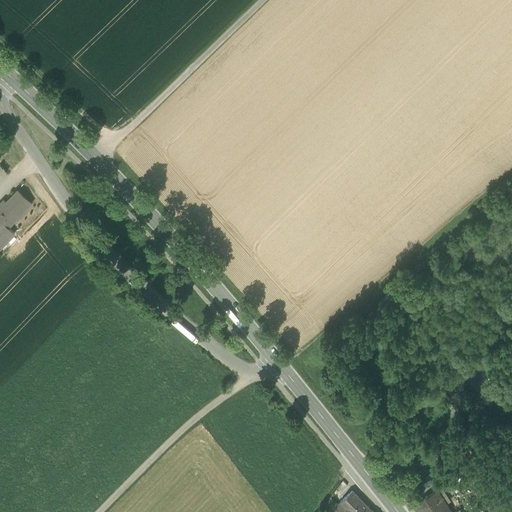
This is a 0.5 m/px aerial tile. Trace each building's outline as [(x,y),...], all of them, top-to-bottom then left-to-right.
[(31,203),(18,190),(1,207),(0,206),(0,221),(7,228),(31,203)] [(0,248),(14,234),(7,228),(0,221),(0,248)] [(373,511),(368,506),(368,507),(352,490),(340,502),(349,511),(373,511)] [(451,511),(437,490),(413,506),(417,511),(451,511)] [(324,505),(330,511),(337,504),(330,497),(324,505)] [(349,511),(340,502),(337,504),(330,511),(329,511),(349,511)]
